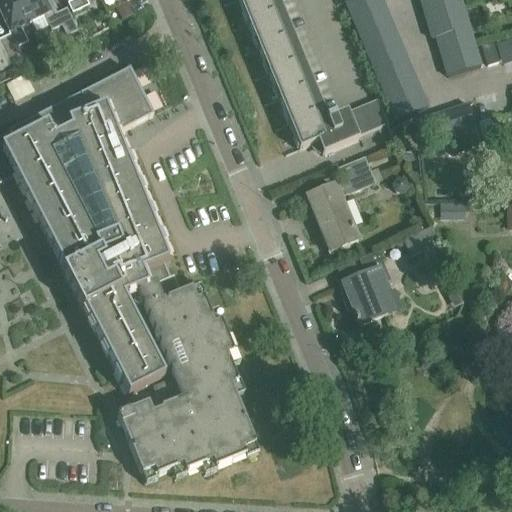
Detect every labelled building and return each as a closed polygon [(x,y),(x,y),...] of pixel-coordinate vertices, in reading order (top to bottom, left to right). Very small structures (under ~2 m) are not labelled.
[(11,67),(23,61),(17,49),(27,45),(20,30),(32,24),(20,0),(0,0),(0,15),(11,38),(0,44),(11,67)] [(48,0),(20,0),(32,24),(45,18),(52,32),(61,28),(67,38),(77,33),(67,11),(56,16),(48,0)] [(87,0),(73,0),(75,3),(69,6),(73,15),(87,8),(84,2),(87,0)] [(325,123),(274,0),(235,0),(299,153),(316,146),(322,159),(358,144),(356,140),(388,127),(377,102),(325,123)] [(367,0),(345,6),(352,24),(383,11),(378,0),(367,0)] [(426,0),(420,2),(424,15),(460,4),(458,0),(426,0)] [(424,15),(427,28),(464,17),(460,4),(424,15)] [(108,18),(112,28),(131,19),(127,9),(108,18)] [(352,24),(358,36),(389,23),(383,11),(352,24)] [(432,42),(435,41),(435,40),(467,30),(464,17),(427,28),(432,42)] [(358,36),(363,49),(394,35),(389,23),(358,36)] [(435,41),(439,53),(471,43),(467,30),(435,40),(435,41)] [(363,49),(368,61),(400,48),(394,35),(363,49)] [(0,70),(1,72),(11,67),(0,44),(0,43),(0,70)] [(439,53),(443,66),(475,56),(471,43),(439,53)] [(481,48),(488,68),(499,64),(492,44),(481,48)] [(368,61),(374,74),(405,60),(400,48),(368,61)] [(479,70),(475,56),(443,66),(447,80),(479,70)] [(374,74),(379,86),(410,73),(405,60),(374,74)] [(379,86),(384,99),(416,85),(410,73),(379,86)] [(0,185),(14,178),(128,399),(165,382),(124,302),(138,296),(174,382),(153,391),(158,403),(117,420),(135,465),(141,480),(155,474),(158,481),(184,470),(187,477),(214,466),(217,472),(247,460),(244,453),(256,448),(240,409),(232,389),(238,386),(227,359),(234,357),(221,326),(214,329),(203,302),(197,305),(192,293),(191,292),(180,297),(173,279),(169,281),(163,267),(167,265),(125,160),(115,164),(105,143),(153,119),(130,74),(8,136),(0,140),(0,185)] [(384,99),(390,111),(421,98),(416,85),(384,99)] [(427,112),(421,98),(390,111),(396,125),(427,112)] [(307,200),(330,256),(358,245),(340,202),(375,187),(381,183),(373,163),(366,166),(364,161),(336,172),(342,186),(307,200)] [(405,242),(411,259),(436,250),(428,233),(405,242)] [(347,298),(342,300),(348,315),(353,313),(355,317),(353,317),(356,325),(358,324),(360,329),(400,313),(393,297),(389,299),(379,273),(385,271),(378,254),(366,259),(372,274),(342,286),(347,298)]
